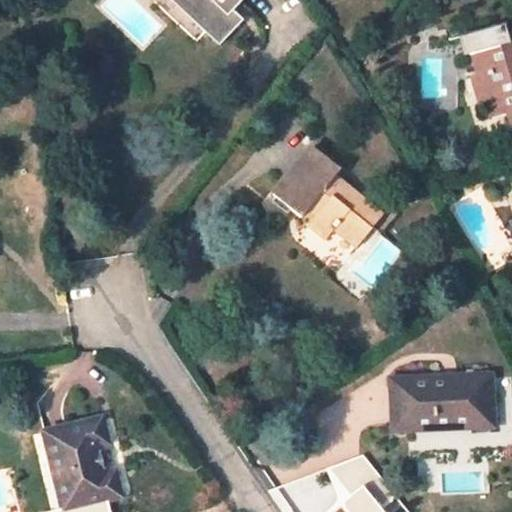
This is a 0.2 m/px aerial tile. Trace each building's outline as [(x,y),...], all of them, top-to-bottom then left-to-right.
[(241,0),(182,0),(177,6),(218,45),(241,20),(232,11),(241,0)] [(468,57),(474,56),(490,118),(508,113),(511,124),(511,126),(511,24),(463,38),(468,57)] [(340,169),(312,147),(273,195),(301,216),(308,207),(316,214),(309,223),(327,237),(335,228),(356,246),(381,215),(334,177),(340,169)] [(493,426),(491,376),(392,380),(394,430),(493,426)] [(106,444),(100,420),(44,433),(54,474),(58,473),(68,510),(119,497),(113,472),(107,473),(100,446),(106,444)]
